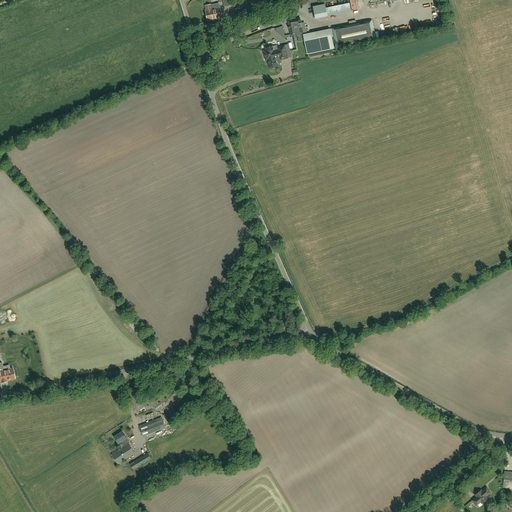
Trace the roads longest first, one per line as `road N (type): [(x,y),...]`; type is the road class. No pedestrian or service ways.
road 1 (unclassified): [(309,328),(224,134),(181,0)]
road 2 (unclassified): [(0,393),(309,328)]
road 3 (unclassified): [(511,436),(459,421),(315,339),(309,328)]
road 4 (track): [(509,436),(412,511)]
